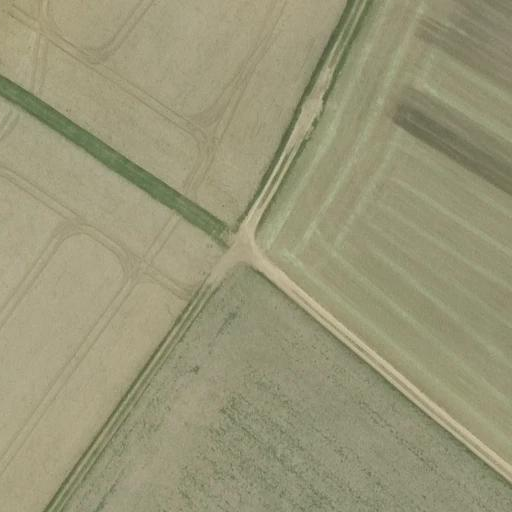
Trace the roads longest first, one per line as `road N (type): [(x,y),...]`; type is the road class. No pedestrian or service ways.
road 1 (track): [(511,475),(236,242),(0,85)]
road 2 (track): [(52,511),(213,281),(366,0)]
